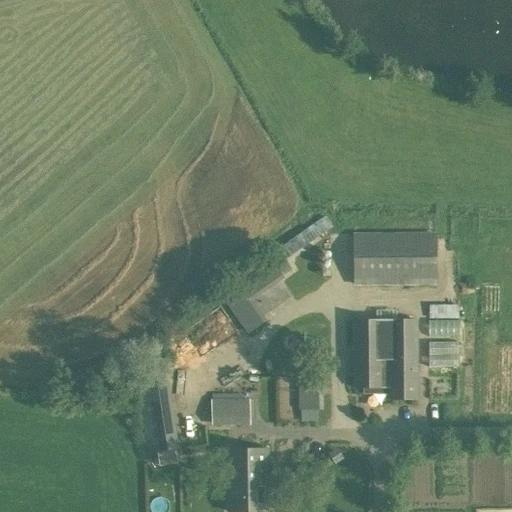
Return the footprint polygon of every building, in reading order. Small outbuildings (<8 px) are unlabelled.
[(261,322),(246,298),(291,270),(282,256),(331,227),(326,218),(213,286),(242,333),(261,322)] [(354,285),(435,284),(434,234),(354,235),(354,285)] [(457,366),(457,303),(427,303),(427,366),(457,366)] [(415,400),(415,320),(354,321),(355,388),(390,388),(390,400),(415,400)] [(148,454),(176,449),(164,370),(135,374),(148,454)] [(299,410),(317,409),(317,373),(298,373),(299,410)] [(240,399),(240,393),(213,394),(213,400),(212,400),(212,424),(249,424),(249,399),(240,399)] [(227,482),(229,482),(266,483),(268,483),(268,452),(227,452),(227,482)] [(266,511),(266,483),(229,482),(229,511),(266,511)]
